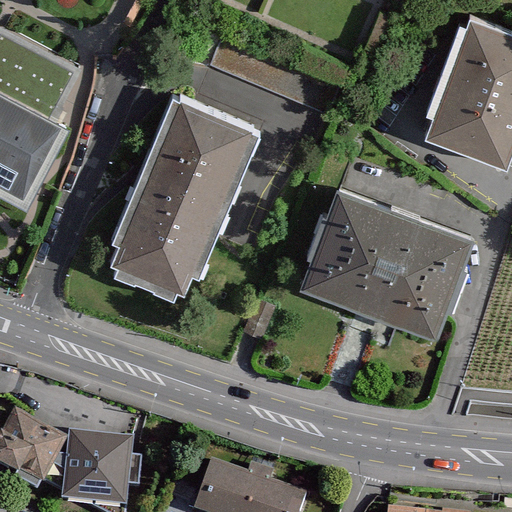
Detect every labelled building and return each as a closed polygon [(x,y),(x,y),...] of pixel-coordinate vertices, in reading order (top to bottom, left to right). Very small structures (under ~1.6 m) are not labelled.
[(511,35),(476,22),(435,128),(511,157),(511,35)] [(0,90),(0,196),(27,211),(71,129),(0,90)] [(257,130),(173,97),(107,265),(191,298),(257,130)] [(472,239),(338,193),(307,282),(441,329),(472,239)] [(67,438),(9,408),(0,426),(0,465),(15,473),(12,479),(41,494),(47,482),(104,511),(124,511),(126,496),(138,497),(143,458),(134,457),(136,439),(71,432),(68,455),(59,455),(67,438)] [(248,473),(207,459),(190,509),(199,511),(304,511),(311,494),(271,480),(274,471),(251,463),(248,473)]
